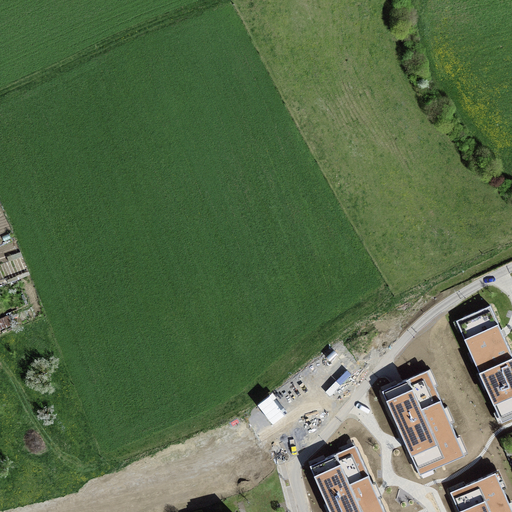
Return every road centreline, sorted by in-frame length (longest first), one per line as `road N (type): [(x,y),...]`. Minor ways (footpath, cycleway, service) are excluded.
road 1 (track): [(0,357),(63,459),(127,466),(240,423),(356,316),(511,240)]
road 2 (track): [(0,97),(232,1)]
